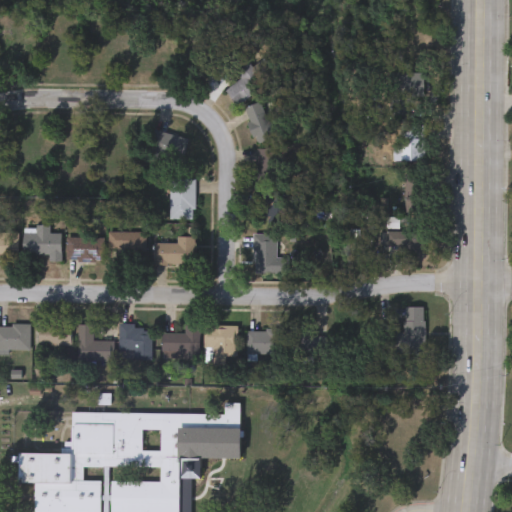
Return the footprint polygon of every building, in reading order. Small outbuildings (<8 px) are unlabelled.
[(224,89),(240,77),(230,62),(242,53),(251,66),(263,57),(276,75),(236,104),(224,89)] [(252,142),(243,106),(262,101),(272,137),(252,142)] [(399,125),(420,125),(420,160),(399,160),(399,125)] [(184,137),(181,156),(150,150),(154,131),(184,137)] [(169,217),(169,176),(194,176),(194,217),(169,217)] [(23,252),(23,225),(60,225),(60,260),(48,260),(48,252),(23,252)] [(145,230),(145,255),(107,255),(107,230),(145,230)] [(422,230),(423,256),(404,257),(404,244),(384,244),(384,231),(422,230)] [(0,258),(0,231),(16,231),(16,258),(0,258)] [(252,272),(252,233),(279,233),(279,272),(252,272)] [(193,262),(152,262),(152,241),(175,241),(175,235),(193,235),(193,262)] [(65,260),(65,236),(103,236),(103,260),(65,260)] [(423,352),(402,352),(402,306),(423,306),(423,352)] [(70,323),(70,346),(38,346),(38,323),(70,323)] [(0,324),(29,324),(29,349),(0,349),(0,324)] [(77,360),(77,324),(92,324),(92,340),(112,340),(112,360),(77,360)] [(150,359),(118,359),(118,324),(150,324),(150,359)] [(183,332),(183,324),(198,324),(198,352),(160,352),(160,332),(183,332)] [(235,324),(235,357),(213,357),(213,352),(205,352),(205,324),(235,324)] [(281,330),(281,352),(245,352),(245,330),(281,330)] [(328,334),(328,355),(293,355),(293,334),(328,334)] [(189,511),(33,511),(34,482),(19,482),(19,451),(70,451),(71,410),(224,412),(224,402),(239,402),(238,457),(189,457),(189,511)]
